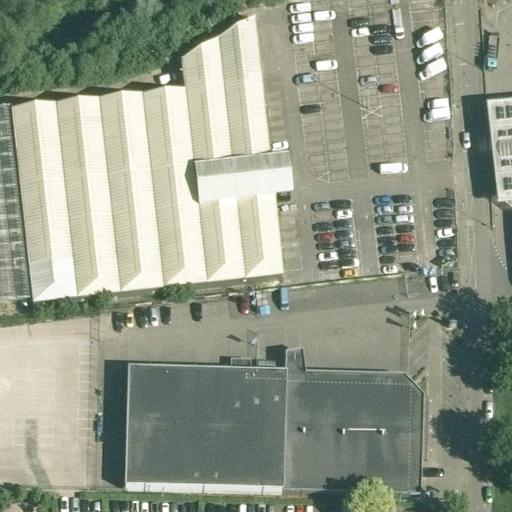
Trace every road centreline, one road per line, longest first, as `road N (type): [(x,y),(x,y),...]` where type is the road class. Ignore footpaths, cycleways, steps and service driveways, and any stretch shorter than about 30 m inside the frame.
road 1 (unclassified): [(477,511),(477,246)]
road 2 (unclassified): [(465,0),(477,246)]
